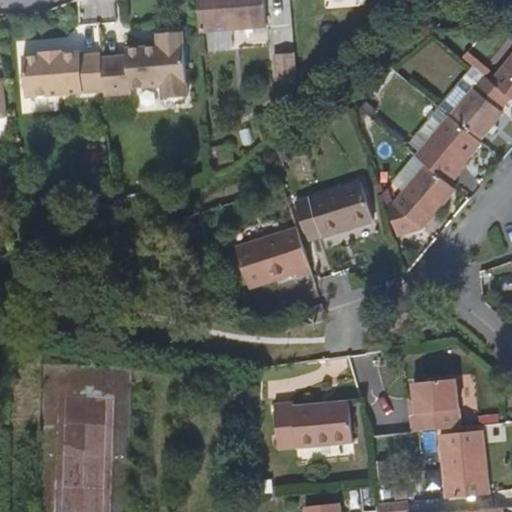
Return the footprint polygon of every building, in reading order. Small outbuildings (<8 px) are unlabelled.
[(197,0),(201,35),(208,34),(232,32),(267,29),(264,0),(197,0)] [(232,32),(208,34),(210,52),(234,50),(232,32)] [(164,38),(169,102),(187,100),(181,37),(164,38)] [(105,95),(106,100),(130,98),(130,93),(162,90),(164,103),(169,102),(164,38),(157,38),(158,47),(159,53),(142,54),(126,56),(127,64),(102,66),(105,95)] [(295,54),(274,56),(276,82),(297,80),(295,54)] [(102,66),(102,61),(81,63),(80,59),(61,61),(61,57),(41,59),(42,62),(23,63),(26,103),(105,95),(102,66)] [(511,103),(511,57),(489,84),(510,102),(511,103)] [(500,115),(510,102),(489,84),(482,78),(448,119),(480,145),(502,117),(500,115)] [(448,186),(480,145),(448,119),(415,159),(425,167),(448,186)] [(455,192),(448,186),(425,167),(396,204),(386,205),(395,233),(424,229),(455,192)] [(359,182),(294,203),(308,244),(372,224),(359,182)] [(297,280),(310,276),(296,230),(236,249),(250,291),(295,277),(297,280)] [(409,415),(410,435),(459,429),(455,381),(412,385),(413,400),(414,415),(409,415)] [(292,410),(291,404),(273,405),(277,451),(351,445),(347,405),(292,410)] [(488,495),(482,433),(439,436),(445,500),(488,495)]
